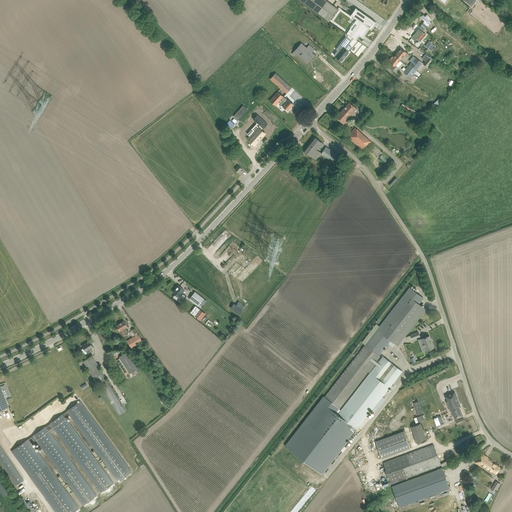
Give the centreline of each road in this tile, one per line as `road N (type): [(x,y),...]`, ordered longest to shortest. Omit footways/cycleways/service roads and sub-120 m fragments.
road 1 (unclassified): [(511,457),(479,421),(418,245),(367,169),(309,124)]
road 2 (tertiary): [(309,124),(158,277),(0,365)]
road 3 (unknown): [(457,352),(408,372),(365,426),(375,468)]
road 4 (tertiary): [(409,0),(309,124)]
